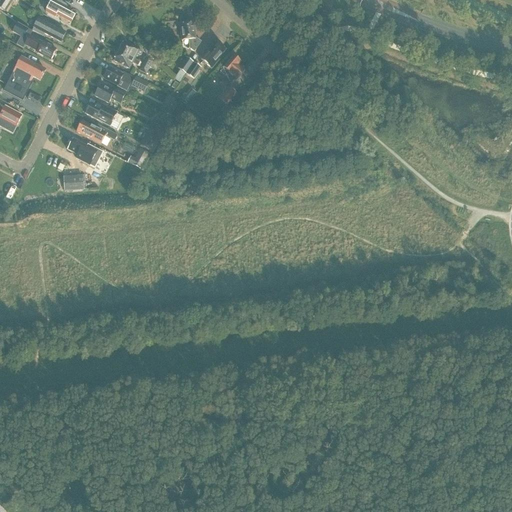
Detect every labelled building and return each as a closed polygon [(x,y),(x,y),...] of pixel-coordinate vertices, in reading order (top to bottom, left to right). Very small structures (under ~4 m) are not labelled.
[(50,4),(45,12),(55,17),(56,15),(71,23),(75,14),(66,10),(68,6),(56,0),(48,0),(47,2),(50,4)] [(43,37),(44,34),(60,43),(65,33),(38,19),(32,31),(43,37)] [(12,33),(23,39),(28,30),(17,24),(12,33)] [(194,52),(201,42),(196,38),(195,32),(194,32),(193,24),(180,25),(182,41),(191,40),(191,45),(189,48),(194,52)] [(36,53),(50,61),(56,50),(42,43),(29,36),(25,46),(37,52),(36,53)] [(206,54),(201,60),(205,64),(210,68),(225,50),(224,49),(224,48),(222,45),(220,46),(216,42),(206,54)] [(124,43),(119,52),(134,60),(139,50),(124,43)] [(18,64),(3,92),(22,102),(32,84),(30,83),(33,78),(40,81),(45,71),(21,58),(24,52),(13,47),(8,58),(18,64)] [(140,63),(134,60),(119,52),(114,61),(129,69),(132,64),(138,67),(140,63)] [(244,71),(241,69),(238,66),(241,62),(233,56),(223,68),(220,72),(227,78),(223,82),(228,86),(235,78),(237,79),(244,71)] [(145,58),(142,64),(149,68),(152,62),(145,58)] [(185,74),(193,63),(186,58),(178,69),(180,70),(174,79),(179,83),(185,74)] [(200,68),(193,63),(185,74),(193,79),(200,68)] [(146,74),(149,68),(142,64),(139,70),(146,74)] [(109,68),(104,79),(127,91),(133,78),(124,73),(123,75),(109,68)] [(148,84),(135,77),(130,87),(143,94),(148,84)] [(115,89),(113,93),(100,86),(94,97),(108,104),(110,100),(120,105),(125,94),(115,89)] [(220,99),(226,105),(227,105),(236,94),(230,88),(220,99)] [(168,114),(175,100),(169,96),(161,111),(168,114)] [(91,104),(85,114),(99,122),(99,121),(116,130),(123,117),(103,107),(102,110),(91,104)] [(0,119),(16,127),(21,116),(4,108),(2,111),(0,109),(0,119)] [(90,126),(82,122),(76,132),(91,140),(101,145),(105,137),(114,142),(117,135),(92,122),(90,126)] [(157,134),(148,129),(140,146),(149,150),(157,134)] [(68,148),(67,150),(77,155),(76,159),(95,169),(103,153),(87,145),(86,147),(73,140),(70,144),(69,144),(68,147),(68,148)] [(123,149),(134,154),(137,147),(126,142),(123,149)] [(149,154),(140,149),(135,159),(131,156),(127,162),(140,169),(149,154)] [(83,178),(70,178),(63,179),(64,191),(84,190),(83,178)] [(6,205),(16,185),(10,182),(0,202),(6,205)]
